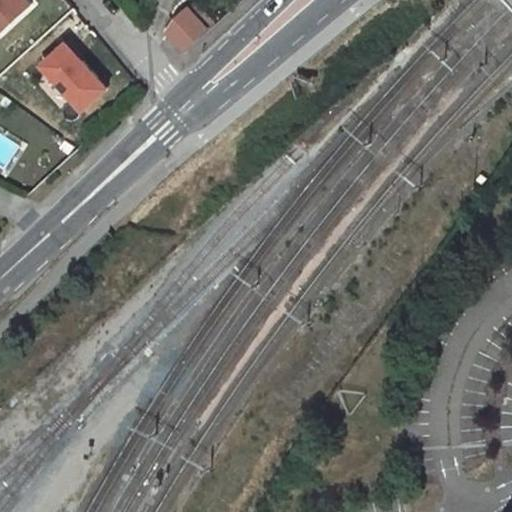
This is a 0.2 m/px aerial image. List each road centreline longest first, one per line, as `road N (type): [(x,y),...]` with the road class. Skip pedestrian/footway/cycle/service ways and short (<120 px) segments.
road 1 (tertiary): [(188,105),(47,230)]
road 2 (tertiary): [(188,105),(233,84),(343,0)]
road 3 (tertiary): [(284,0),(206,73),(188,105)]
road 4 (residential): [(188,105),(91,0)]
